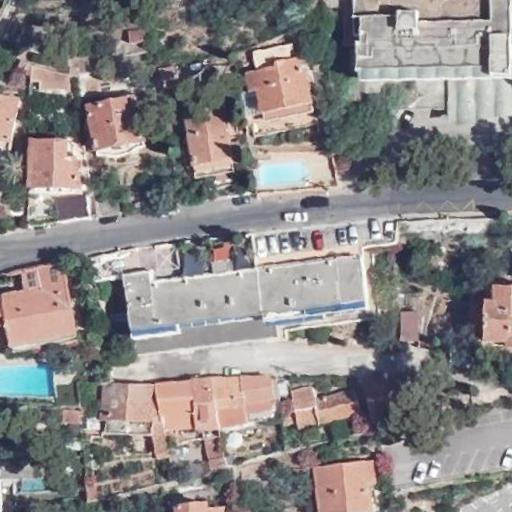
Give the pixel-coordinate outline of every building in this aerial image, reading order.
[(447,106),(448,115),(511,107),(511,0),(492,0),(492,19),(420,22),(419,12),(399,12),(400,16),(362,17),(363,34),(358,34),(360,72),(398,70),(398,106),(447,106)] [(143,45),(151,43),(147,24),(127,28),(131,41),(142,38),(143,45)] [(302,77),(298,57),(273,61),(273,65),(246,71),(249,88),(258,87),(263,111),(311,102),(306,76),(302,77)] [(31,75),(31,67),(20,61),(17,69),(23,71),(31,75)] [(179,77),(176,65),(160,68),(161,80),(179,77)] [(69,92),(69,76),(31,67),(31,75),(31,81),(40,82),(41,91),(69,92)] [(252,107),(250,96),(244,98),(246,109),(252,107)] [(0,140),(10,142),(18,102),(0,97),(0,140)] [(145,145),(136,97),(90,106),(100,154),(145,145)] [(225,118),(223,101),(185,106),(195,164),(233,159),(225,118)] [(511,107),(448,115),(449,122),(511,113),(511,107)] [(68,159),(68,141),(32,141),(32,186),(82,188),(77,159),(68,159)] [(461,178),(499,177),(491,150),(463,151),(461,178)] [(206,199),(236,195),(234,170),(205,172),(206,199)] [(98,215),(120,212),(114,186),(93,188),(98,215)] [(60,221),(90,216),(86,192),(56,196),(60,221)] [(124,274),(133,351),(189,344),(275,333),(273,307),(368,297),(362,247),(226,262),(227,272),(212,272),(210,265),(176,268),(124,274)] [(211,261),(210,265),(212,272),(227,272),(226,262),(225,260),(211,261)] [(63,262),(24,266),(30,294),(0,299),(0,317),(3,336),(11,335),(15,353),(39,349),(37,334),(74,328),(63,262)] [(511,284),(498,284),(497,300),(487,299),(487,339),(509,339),(510,346),(511,345),(511,284)] [(418,338),(417,318),(401,318),(402,338),(418,338)] [(416,409),(407,372),(387,373),(363,378),(375,419),(416,409)] [(161,416),(164,431),(197,429),(197,431),(203,431),(205,442),(207,441),(212,469),(224,467),(223,461),(214,406),(209,376),(190,379),(190,381),(155,385),(161,416)] [(214,406),(223,461),(224,467),(226,466),(219,428),(210,377),(210,376),(209,376),(214,406)] [(219,428),(248,423),(246,415),(244,405),(274,400),(270,376),(210,377),(219,428)] [(358,410),(353,388),(313,395),(310,383),(289,387),(297,427),(328,419),(358,410)] [(156,418),(150,385),(104,384),(103,419),(108,420),(108,434),(154,435),(159,458),(165,458),(164,453),(156,418)] [(161,416),(155,385),(150,385),(156,418),(164,453),(165,458),(169,457),(164,431),(161,416)] [(274,410),(272,400),(244,405),(246,415),(274,410)] [(373,482),(371,461),(314,466),(319,511),(369,511),(367,482),(373,482)] [(294,477),(306,475),(305,466),(292,467),(294,477)]
